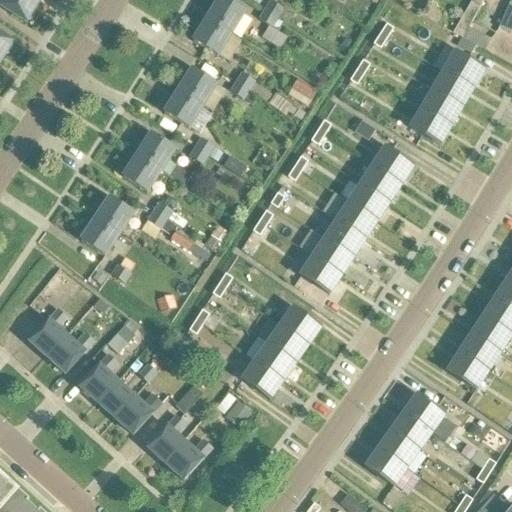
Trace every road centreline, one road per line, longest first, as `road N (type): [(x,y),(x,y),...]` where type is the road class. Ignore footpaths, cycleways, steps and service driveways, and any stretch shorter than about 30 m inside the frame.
road 1 (tertiary): [(275,511),(511,162)]
road 2 (residential): [(114,0),(0,176)]
